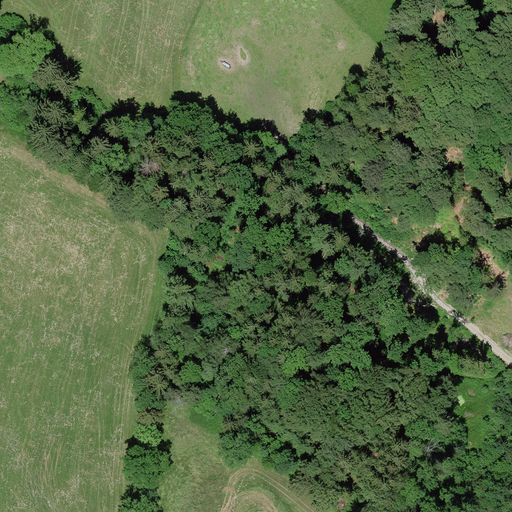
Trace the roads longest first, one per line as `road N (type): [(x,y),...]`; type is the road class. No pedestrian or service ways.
road 1 (track): [(511,361),(335,205),(297,159),(189,110)]
road 2 (track): [(166,284),(146,364),(133,511)]
